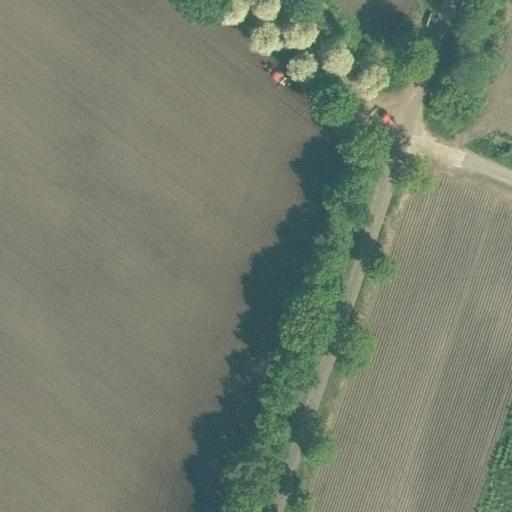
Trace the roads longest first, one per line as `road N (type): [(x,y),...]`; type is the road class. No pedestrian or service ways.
road 1 (unclassified): [(239,0),(406,126)]
road 2 (unclassified): [(449,0),(406,126)]
